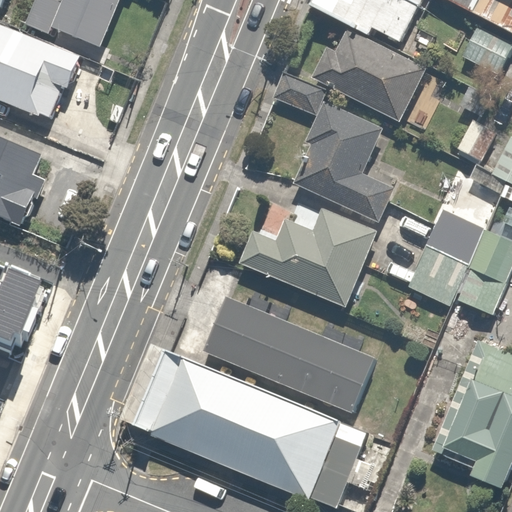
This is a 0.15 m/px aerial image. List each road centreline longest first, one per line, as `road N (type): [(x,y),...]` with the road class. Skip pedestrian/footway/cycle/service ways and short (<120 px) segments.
road 1 (secondary): [(119,305),(244,0)]
road 2 (secondary): [(54,462),(119,305)]
road 3 (residential): [(54,462),(181,511)]
road 4 (residential): [(119,305),(0,256)]
